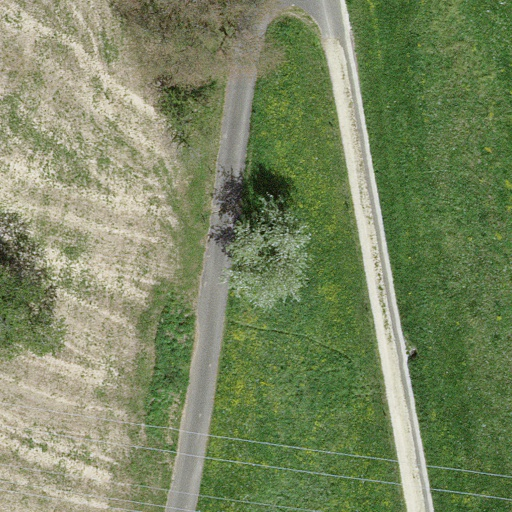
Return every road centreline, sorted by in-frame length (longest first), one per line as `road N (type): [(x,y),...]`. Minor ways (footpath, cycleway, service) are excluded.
road 1 (residential): [(320,4),(296,14),(262,63),(236,181),(191,511)]
road 2 (track): [(431,511),(348,90),(319,0)]
